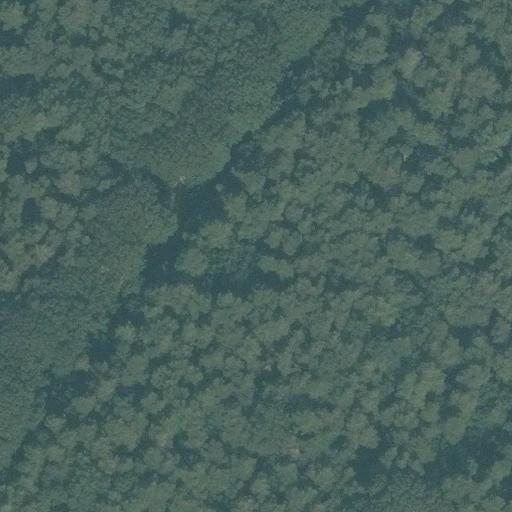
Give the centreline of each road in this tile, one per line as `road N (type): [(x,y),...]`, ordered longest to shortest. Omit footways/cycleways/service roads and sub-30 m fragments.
road 1 (track): [(329,0),(0,419)]
road 2 (track): [(511,430),(424,511)]
